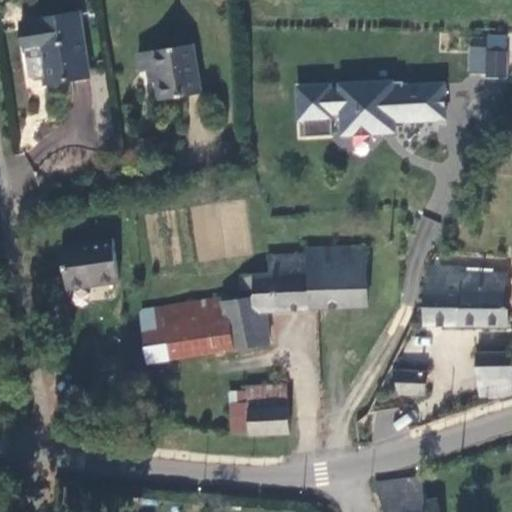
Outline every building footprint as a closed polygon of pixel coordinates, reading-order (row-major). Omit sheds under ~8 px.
[(93,72),(81,6),(24,15),(36,82),(93,72)] [(193,45),(141,52),(143,71),(156,69),(160,101),(200,95),(193,45)] [(509,46),(489,46),(489,71),(509,72),(509,46)] [(443,118),(442,83),(401,85),(401,79),(337,82),(337,88),(328,88),(327,82),(295,85),(296,117),(301,117),(302,134),(329,133),(329,111),(339,111),(339,133),(392,130),(392,125),(402,124),(402,119),(443,118)] [(115,240),(59,248),(64,286),(120,279),(115,240)] [(367,305),(362,246),(304,248),(304,253),(260,255),(259,270),(226,273),(227,287),(246,286),(246,298),(213,302),(224,351),(259,345),(258,333),(267,332),(265,313),(367,305)] [(511,326),(511,292),(507,292),(507,273),(465,272),(465,265),(434,265),(430,274),(431,325),(511,326)] [(167,360),(224,351),(213,302),(212,297),(159,307),(167,360)] [(476,353),(478,397),(510,396),(511,395),(511,356),(511,351),(476,353)] [(424,396),(424,372),(392,371),(398,394),(424,396)] [(250,397),(252,431),(252,436),(289,434),(288,384),(250,386),(250,397)] [(234,397),(235,431),(252,431),(250,397),(234,397)] [(384,511),(442,511),(440,501),(423,505),(417,480),(376,484),(384,511)]
